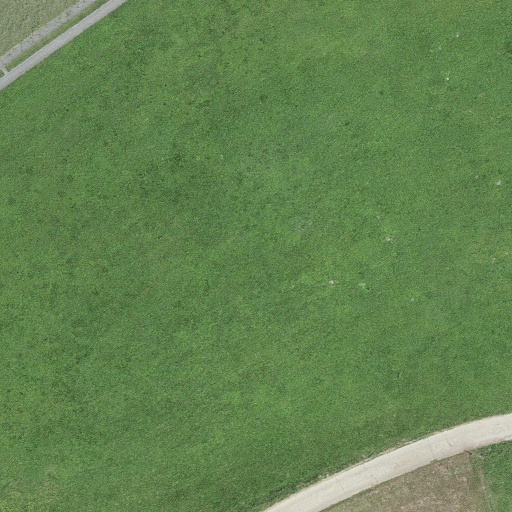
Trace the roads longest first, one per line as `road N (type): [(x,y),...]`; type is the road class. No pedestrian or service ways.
road 1 (track): [(302,511),(381,471),(511,431)]
road 2 (track): [(106,0),(0,73)]
